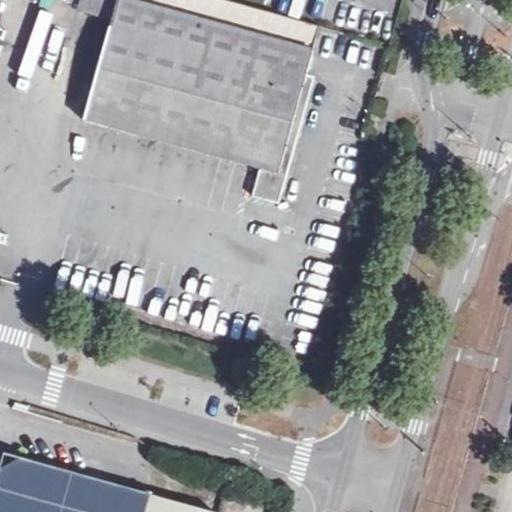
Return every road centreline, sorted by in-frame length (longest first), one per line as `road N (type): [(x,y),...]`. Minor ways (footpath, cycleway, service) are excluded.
road 1 (secondary): [(434,95),(428,174),(344,470)]
road 2 (unclassified): [(344,470),(0,368)]
road 3 (secondary): [(399,485),(479,198)]
